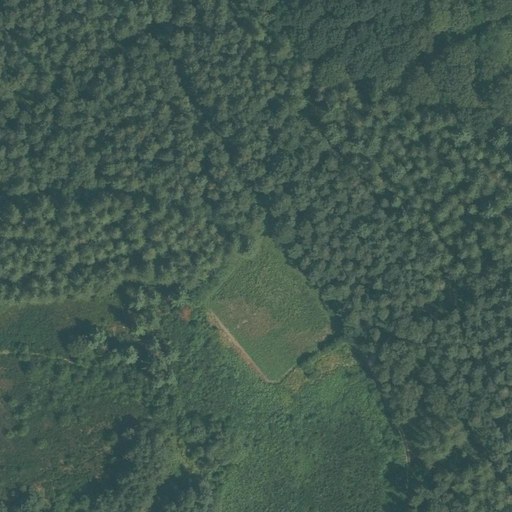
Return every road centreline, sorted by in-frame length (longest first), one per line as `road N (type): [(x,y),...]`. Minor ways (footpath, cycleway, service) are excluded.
road 1 (track): [(511,123),(393,89),(230,0)]
road 2 (track): [(386,338),(374,364),(404,435),(407,511)]
